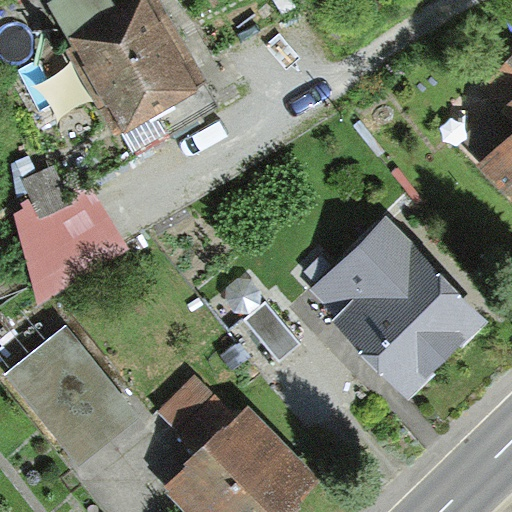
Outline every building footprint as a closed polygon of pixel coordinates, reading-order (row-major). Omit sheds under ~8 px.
[(202,99),(147,0),(136,0),(69,37),(126,141),(202,99)] [(511,135),(481,164),(511,198),(511,57),(482,85),(511,118),(511,135)] [(64,199),(48,169),(24,181),(40,212),(64,199)] [(310,297),(391,385),(468,315),(387,227),(310,297)] [(276,358),(293,342),(256,302),(239,318),(276,358)] [(69,462),(132,413),(64,325),(0,374),(69,462)] [(155,411),(190,443),(224,405),(189,374),(155,411)] [(205,511),(267,511),(302,479),(241,415),(174,479),(205,511)]
